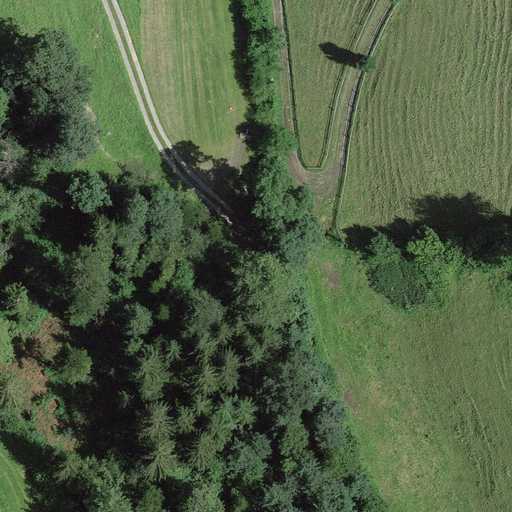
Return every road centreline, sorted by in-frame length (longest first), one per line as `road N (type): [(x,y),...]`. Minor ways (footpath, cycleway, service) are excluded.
road 1 (track): [(112,0),(166,155),(188,181),(244,233),(276,248),(292,242),(312,212)]
road 2 (track): [(312,212),(360,58),(394,0)]
road 3 (track): [(276,0),(312,212)]
